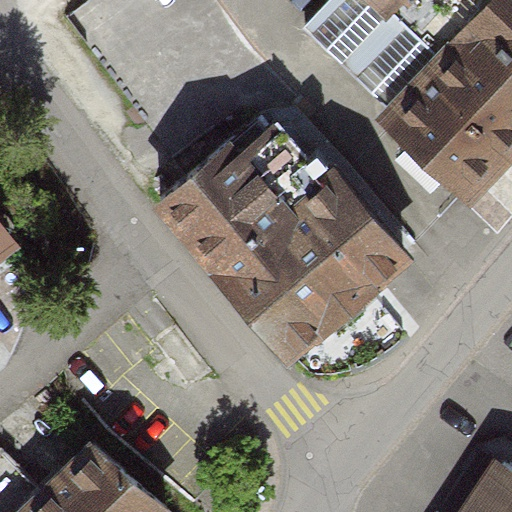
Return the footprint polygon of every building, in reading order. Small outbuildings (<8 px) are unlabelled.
[(417,0),(353,0),(386,32),(417,0)] [(511,0),(486,0),(371,125),(470,216),(511,169),(511,0)] [(229,151),(154,213),(286,371),(409,269),(332,177),(317,189),(272,136),(239,163),(229,151)] [(0,263),(22,248),(0,218),(0,263)] [(157,511),(86,440),(13,511),(157,511)] [(511,511),(511,472),(496,463),(465,511),(511,511)]
